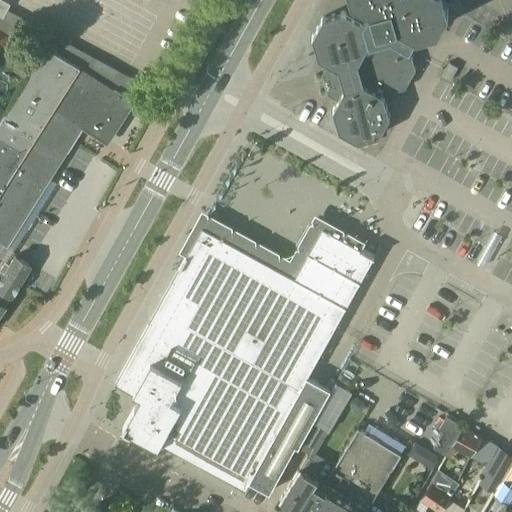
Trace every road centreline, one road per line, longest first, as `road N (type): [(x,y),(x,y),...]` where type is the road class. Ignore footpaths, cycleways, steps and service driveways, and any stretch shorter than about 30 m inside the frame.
road 1 (secondary): [(40,408),(258,0)]
road 2 (residential): [(206,511),(40,408)]
road 3 (unknown): [(381,224),(345,343)]
